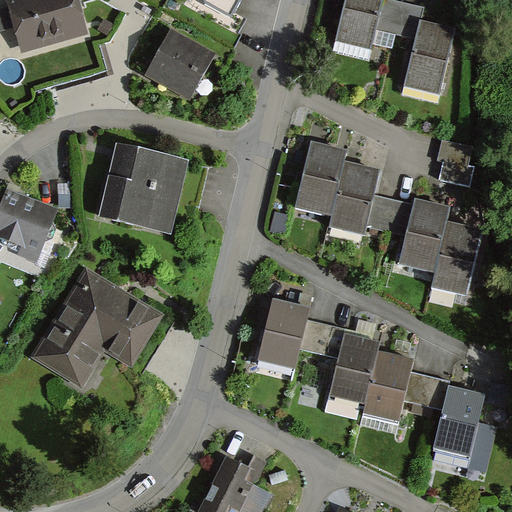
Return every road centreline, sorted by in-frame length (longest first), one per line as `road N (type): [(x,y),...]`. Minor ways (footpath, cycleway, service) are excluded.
road 1 (residential): [(0,172),(35,139),(99,118),(262,151)]
road 2 (residential): [(262,151),(198,405)]
road 3 (residential): [(198,405),(421,507)]
road 4 (residential): [(300,0),(262,151)]
road 5 (residential): [(198,405),(156,473),(92,511)]
